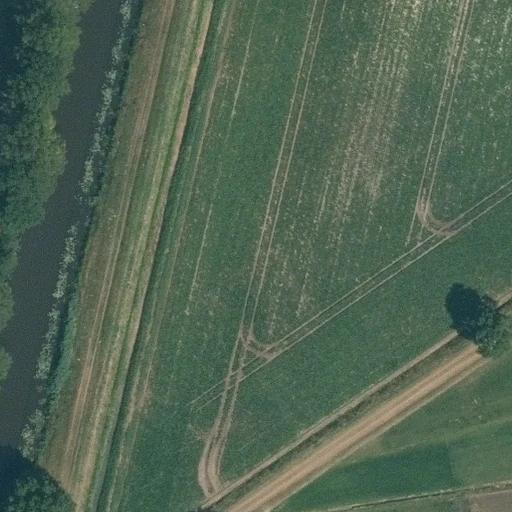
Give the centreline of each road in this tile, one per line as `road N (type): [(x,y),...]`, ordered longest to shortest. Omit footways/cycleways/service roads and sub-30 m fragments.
road 1 (track): [(169,0),(55,511)]
road 2 (track): [(511,329),(248,511)]
road 3 (unclassified): [(0,150),(35,0)]
